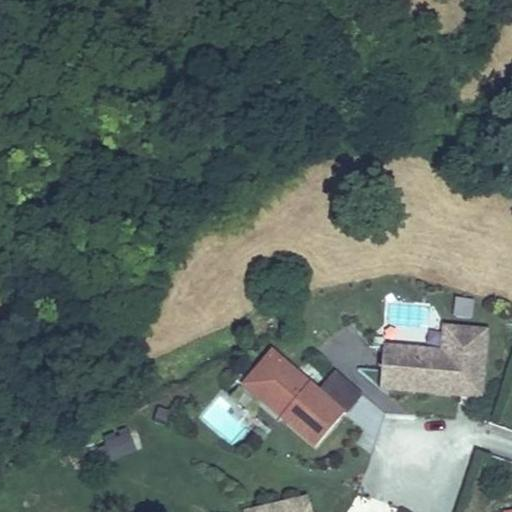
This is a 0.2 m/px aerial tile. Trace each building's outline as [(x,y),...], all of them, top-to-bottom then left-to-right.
[(458,300),(456,317),(471,319),(473,302),(458,300)] [(483,401),(488,329),(441,325),(439,350),(382,346),(379,393),(483,401)] [(272,351),(252,374),(272,392),(263,403),(281,418),(285,415),(291,420),(287,424),(315,447),(344,414),(346,415),(362,395),(336,372),(319,392),(272,351)] [(243,385),(263,403),(272,392),(252,374),(243,385)] [(285,415),(281,418),(287,424),(291,420),(285,415)] [(93,443),(98,463),(137,452),(131,432),(93,443)] [(309,511),(306,499),(249,511),(309,511)] [(336,509),(336,511),(387,511),(385,499),(336,509)]
